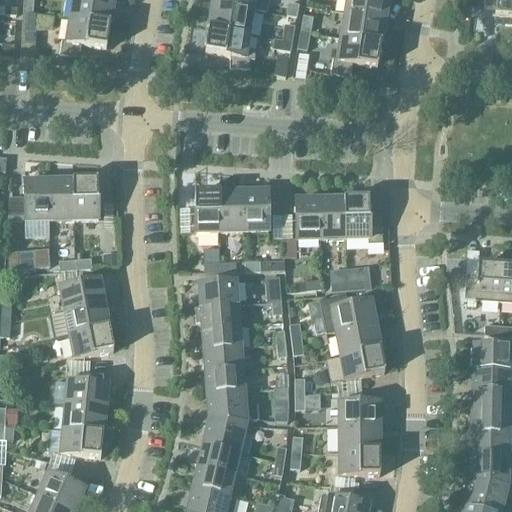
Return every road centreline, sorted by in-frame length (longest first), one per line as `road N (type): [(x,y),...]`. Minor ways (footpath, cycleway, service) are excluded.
road 1 (residential): [(123,511),(146,380),(136,259),(140,121)]
road 2 (residential): [(400,511),(412,436),(401,212)]
road 3 (residential): [(403,137),(140,121)]
road 4 (residential): [(140,121),(0,113)]
road 5 (residential): [(140,121),(157,0)]
